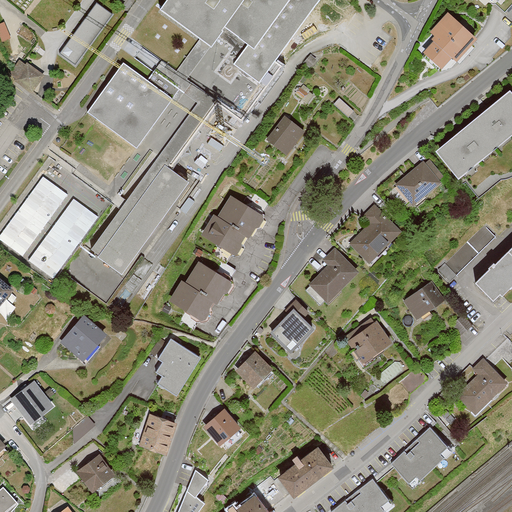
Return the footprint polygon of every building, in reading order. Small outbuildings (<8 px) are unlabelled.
[(169,0),(161,11),(210,47),(180,89),(155,71),(148,81),(125,64),(90,113),(157,161),(91,252),(121,274),(188,180),(171,168),(210,113),(208,111),(215,102),(241,121),(281,66),(275,61),(318,0),(169,0)] [(96,2),(61,53),(76,64),(112,12),(96,2)] [(474,39),(448,16),(433,33),(439,39),(427,53),(441,66),(449,58),(453,62),(474,39)] [(0,23),(0,33),(3,41),(11,37),(5,21),(0,23)] [(20,58),(9,76),(35,92),(46,73),(20,58)] [(511,98),(508,94),(439,149),(478,197),(511,169),(511,98)] [(287,111),(266,137),(288,156),(310,130),(287,111)] [(424,159),(398,181),(417,203),(443,181),(424,159)] [(214,208),(201,231),(236,255),(247,237),(253,240),(268,215),(232,193),(220,212),(214,208)] [(353,239),(373,259),(404,228),(376,201),(364,213),(372,220),(353,239)] [(487,222),(443,267),(454,279),(499,234),(487,222)] [(312,280),(331,299),(357,271),(361,268),(337,245),(326,257),(330,261),(312,280)] [(511,245),(479,278),(498,298),(511,284),(511,245)] [(182,278),(168,299),(205,321),(218,305),(232,282),(200,260),(188,281),(182,278)] [(0,303),(15,287),(0,272),(0,303)] [(409,299),(420,317),(446,300),(434,282),(409,299)] [(292,310),(274,330),(293,348),(315,325),(305,315),(311,309),(299,297),(289,307),(292,310)] [(53,301),(48,302),(47,305),(48,308),(51,310),(55,310),(57,305),(56,302),(53,301)] [(86,313),(63,341),(89,362),(103,345),(99,342),(107,331),(86,313)] [(347,334),(365,360),(394,340),(379,318),(377,319),(374,315),(347,334)] [(177,391),(201,356),(173,336),(160,355),(165,359),(159,368),(165,373),(160,380),(177,391)] [(240,366),(257,385),(274,369),(257,350),(240,366)] [(461,393),(479,411),(510,379),(486,355),(477,365),(483,371),(461,393)] [(406,408),(410,404),(412,391),(426,380),(419,370),(392,391),(406,408)] [(12,398),(31,422),(43,413),(38,407),(55,394),(51,388),(45,393),(35,380),(12,398)] [(224,441),(242,427),(226,406),(208,420),(224,441)] [(141,442),(166,451),(177,418),(151,410),(141,442)] [(449,448),(430,427),(390,463),(409,484),(449,448)] [(286,496),(288,499),(332,465),(317,445),(273,479),(286,496)] [(79,467),(95,489),(116,473),(100,451),(79,467)] [(195,470),(187,491),(196,498),(208,481),(195,470)] [(266,511),(286,496),(273,479),(271,477),(251,492),(253,495),(266,511)] [(373,511),(390,500),(375,479),(331,511),(373,511)] [(0,511),(11,511),(19,504),(3,487),(0,490),(0,511)] [(196,498),(187,491),(178,511),(198,511),(204,504),(196,498)] [(229,511),(265,511),(266,511),(253,495),(229,511)]
